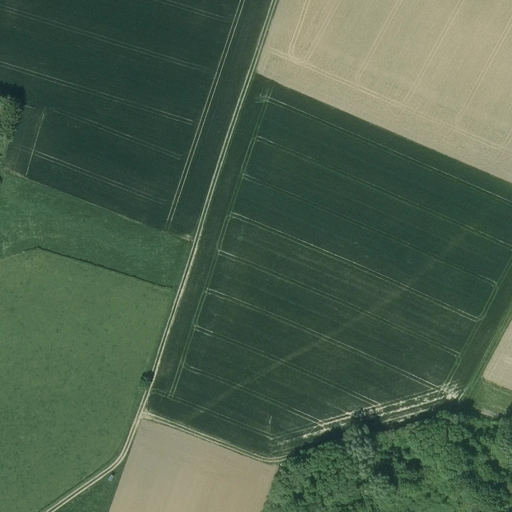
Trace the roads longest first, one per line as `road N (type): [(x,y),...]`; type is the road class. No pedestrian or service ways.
road 1 (track): [(511,424),(468,407),(276,472),(150,412),(129,459),(58,511)]
road 2 (track): [(150,412),(278,0)]
